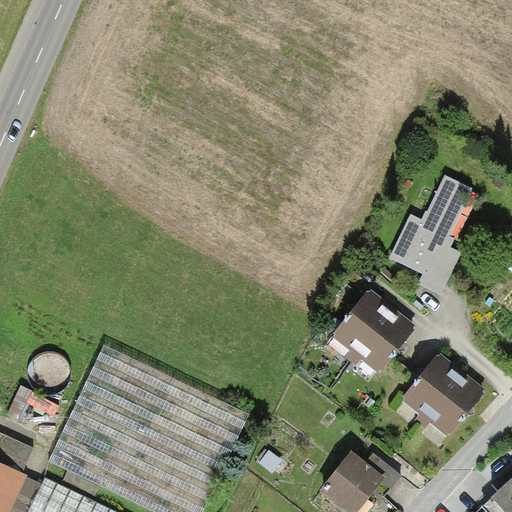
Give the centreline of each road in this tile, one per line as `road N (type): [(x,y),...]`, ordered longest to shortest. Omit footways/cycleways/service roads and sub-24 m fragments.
road 1 (secondary): [(0,143),(63,0)]
road 2 (residential): [(511,412),(422,511)]
